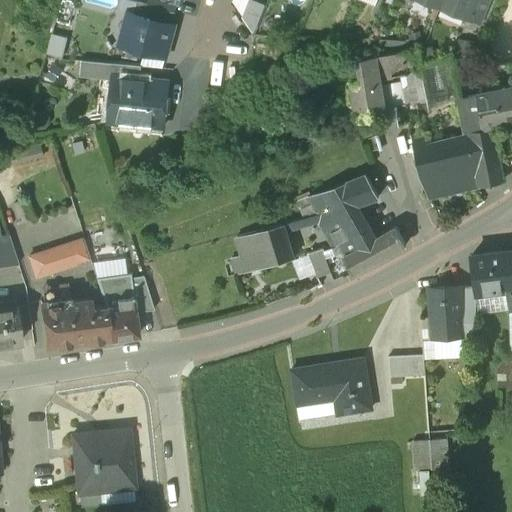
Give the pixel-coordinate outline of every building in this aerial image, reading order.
[(175,0),(150,0),(149,4),(172,11),(175,0)] [(268,0),(247,0),(243,9),(261,17),(268,0)] [(441,0),(440,6),(467,17),(471,7),(474,0),(441,0)] [(489,0),(474,0),(471,7),(484,12),(489,0)] [(149,4),(138,1),(135,13),(150,17),(150,18),(169,23),(172,11),(149,4)] [(135,13),(131,12),(122,44),(144,51),(145,50),(165,55),(169,43),(168,43),(173,24),(169,23),(150,18),(150,17),(135,13)] [(419,47),(375,54),(379,79),(415,72),(424,71),(422,62),(419,47)] [(375,54),(358,57),(361,81),(352,82),(356,111),(383,107),(383,105),(379,79),(375,54)] [(451,54),(422,62),(424,71),(426,83),(426,85),(425,86),(427,97),(435,96),(435,100),(441,99),(453,96),(460,95),(461,95),(454,64),(451,54)] [(141,65),(81,59),(80,74),(113,77),(113,75),(140,77),(141,65)] [(339,59),(332,60),(334,71),(341,70),(339,59)] [(424,71),(415,72),(417,85),(426,83),(424,71)] [(140,77),(113,75),(113,77),(108,120),(163,126),(168,80),(140,77)] [(417,85),(410,86),(412,100),(427,97),(425,86),(426,85),(426,83),(417,85)] [(511,86),(477,93),(483,126),(490,125),(511,120),(511,86)] [(477,93),(462,96),(461,95),(460,95),(462,104),(467,128),(468,129),(483,126),(477,93)] [(460,95),(453,96),(455,105),(462,104),(460,95)] [(412,100),(395,103),(397,122),(437,117),(436,106),(435,100),(435,96),(412,100)] [(395,103),(383,105),(383,107),(386,124),(397,122),(395,103)] [(483,126),(468,129),(469,134),(474,160),(480,185),(503,179),(502,174),(498,160),(494,139),(493,134),(490,125),(483,126)] [(414,148),(420,172),(474,160),(469,134),(464,135),(432,143),(414,148)] [(412,141),(414,148),(432,143),(430,136),(412,141)] [(0,151),(0,164),(44,154),(41,142),(0,151)] [(511,156),(498,160),(502,174),(511,172),(511,156)] [(474,160),(420,172),(430,198),(480,185),(474,160)] [(367,173),(311,194),(318,212),(330,209),(332,214),(379,197),(367,173)] [(378,236),(360,208),(333,217),(334,219),(324,224),(328,232),(332,230),(335,236),(325,241),(329,249),(355,235),(361,246),(378,236)] [(285,222),(235,237),(241,256),(229,259),(234,276),(292,258),(295,257),(285,222)] [(361,246),(343,256),(349,267),(352,272),(404,244),(395,226),(378,236),(361,246)] [(0,266),(18,264),(8,235),(0,236),(0,266)] [(313,264),(343,256),(361,246),(355,235),(329,249),(326,251),(323,247),(309,251),(309,252),(313,264)] [(83,238),(29,256),(35,277),(76,263),(90,259),(83,238)] [(511,249),(503,251),(508,288),(510,307),(511,306),(511,249)] [(503,251),(472,255),(476,284),(477,292),(508,288),(503,251)] [(313,264),(309,252),(295,257),(292,258),(300,277),(320,270),(322,276),(349,267),(343,256),(313,264)] [(90,259),(76,263),(79,273),(93,268),(90,259)] [(96,277),(106,305),(107,306),(118,305),(117,298),(133,296),(130,277),(130,274),(96,277)] [(142,276),(130,277),(133,296),(134,312),(154,310),(142,276)] [(476,284),(460,285),(464,323),(465,334),(452,335),(433,336),(431,318),(420,317),(423,355),(423,360),(471,358),(477,292),(476,284)] [(460,285),(434,288),(436,299),(430,299),(431,318),(433,336),(452,335),(451,324),(464,323),(460,285)] [(69,296),(40,300),(46,345),(83,341),(78,300),(70,301),(69,296)] [(133,296),(117,298),(118,305),(107,306),(110,338),(137,334),(134,312),(133,296)] [(106,305),(90,307),(89,298),(78,300),(83,341),(110,338),(107,306),(106,305)] [(15,303),(0,305),(0,343),(21,340),(19,328),(15,305),(15,303)] [(29,303),(15,305),(19,328),(32,326),(29,303)] [(511,399),(511,306),(510,307),(511,323),(511,366),(501,367),(505,400),(511,399)] [(423,360),(423,355),(387,358),(389,379),(425,376),(423,360)] [(364,356),(292,367),(297,403),(336,397),(339,412),(372,407),(364,356)] [(336,397),(297,403),(300,418),(339,412),(336,397)] [(127,428),(72,434),(77,488),(133,483),(127,428)] [(430,439),(432,467),(450,466),(448,438),(430,439)] [(427,442),(413,443),(415,470),(429,469),(427,442)] [(133,483),(77,488),(79,507),(135,502),(133,483)]
